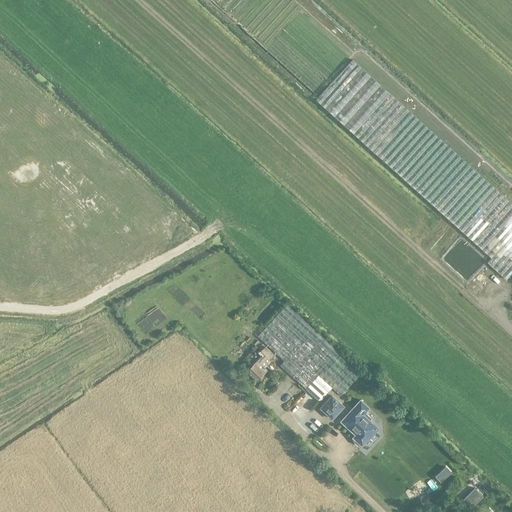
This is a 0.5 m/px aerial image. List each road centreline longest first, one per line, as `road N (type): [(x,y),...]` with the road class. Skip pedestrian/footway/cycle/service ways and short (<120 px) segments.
road 1 (track): [(511,442),(240,221),(59,310),(0,306)]
road 2 (track): [(511,284),(490,308),(464,290),(138,0)]
